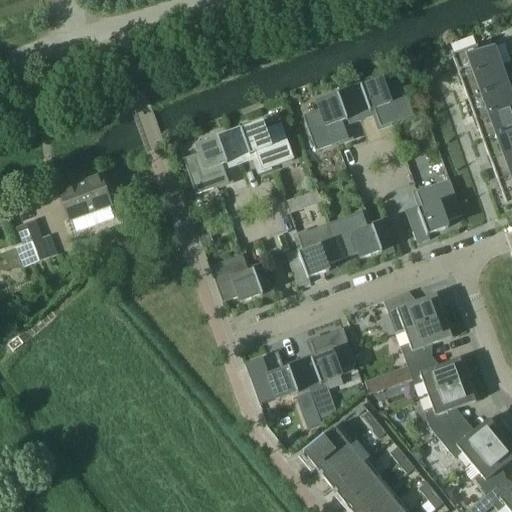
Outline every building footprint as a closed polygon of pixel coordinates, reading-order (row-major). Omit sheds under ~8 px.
[(460,82),(499,68),(492,49),(479,53),(477,48),(451,58),(460,82)] [(506,88),(499,68),(460,82),(468,103),(506,88)] [(347,89),(359,123),(376,117),(380,130),(413,118),(400,82),(384,88),(382,83),(362,90),(360,85),(347,89)] [(511,109),(511,103),(506,88),(468,103),(475,123),(511,109)] [(343,129),(359,123),(347,89),(335,94),(337,99),(317,106),(319,112),(302,118),(315,154),(348,142),(343,129)] [(482,143),(511,132),(511,109),(475,123),(482,143)] [(227,133),(240,167),(256,161),(260,173),(293,162),(280,126),(264,132),(262,126),(242,134),(240,129),(227,133)] [(490,164),(511,155),(511,132),(482,143),(490,164)] [(224,172),(240,167),(227,133),(215,138),(217,143),(197,150),(199,156),(182,162),(195,197),(228,185),(224,172)] [(511,178),(511,155),(490,164),(497,184),(511,178)] [(417,157),(406,160),(410,171),(416,169),(419,163),(417,157)] [(69,222),(110,207),(100,178),(59,193),(69,222)] [(511,178),(497,184),(506,208),(511,206),(511,178)] [(404,213),(417,247),(429,242),(427,237),(448,230),(445,224),(462,218),(449,182),(416,194),(421,207),(404,213)] [(290,216),(300,212),(296,200),(286,203),(290,216)] [(361,214),(329,226),(342,262),(358,256),(360,262),(380,254),(382,259),(394,255),(382,221),(366,227),(361,214)] [(17,233),(23,248),(14,252),(23,271),(61,254),(53,235),(44,239),(37,224),(17,233)] [(342,262),(329,226),(297,238),(301,251),(285,256),(297,290),(310,286),(308,280),(328,273),(326,267),(342,262)] [(197,237),(202,251),(213,247),(208,233),(197,237)] [(262,303),(275,298),(263,264),(247,270),(242,258),(209,270),(222,305),(238,299),(240,305),(261,298),(262,303)] [(399,320),(404,333),(444,318),(436,297),(409,307),(405,296),(383,304),(390,323),(399,320)] [(399,349),(406,368),(429,360),(425,350),(452,340),(444,318),(404,333),(408,346),(399,349)] [(314,356),(298,362),(310,395),(322,391),(320,386),(341,379),(339,373),(355,367),(342,331),(309,344),(314,356)] [(310,395),(298,362),(282,368),(277,355),(244,367),(257,403),(274,397),(276,402),(296,395),(298,400),(310,395)] [(429,360),(406,368),(413,387),(422,384),(427,397),(467,383),(459,361),(433,371),(429,360)] [(375,381),(364,385),(369,398),(380,394),(375,381)] [(467,383),(427,397),(432,411),(423,414),(429,430),(436,439),(454,428),(448,414),(475,404),(467,383)] [(362,407),(353,413),(357,418),(365,411),(362,407)] [(369,431),(376,425),(368,414),(360,421),(369,431)] [(461,455),(470,466),(503,439),(489,421),(467,439),(457,426),(454,428),(436,439),(454,461),(461,455)] [(385,435),(376,425),(369,431),(369,432),(377,442),(385,435)] [(302,455),(317,473),(348,448),(334,429),(302,455)] [(511,449),(503,439),(470,466),(479,477),(472,483),(484,498),(503,483),(496,474),(511,461),(511,449)] [(424,459),(424,452),(419,446),(409,454),(417,464),(424,459)] [(332,491),(363,465),(348,448),(317,473),(332,491)] [(398,467),(405,460),(397,450),(389,456),(398,467)] [(414,470),(405,460),(398,467),(406,477),(414,470)] [(346,509),(377,483),(363,465),(332,491),(346,509)] [(348,511),(378,511),(392,501),(377,483),(346,509),(348,511)] [(511,511),(511,490),(510,492),(503,483),(484,498),(495,511),(499,511),(505,508),(507,511),(511,511)] [(427,502),(434,496),(426,485),(418,491),(427,502)] [(434,511),(443,506),(434,496),(427,502),(434,511)] [(485,511),(487,511),(492,508),(484,498),(479,503),(485,511)] [(401,511),(392,501),(378,511),(401,511)]
